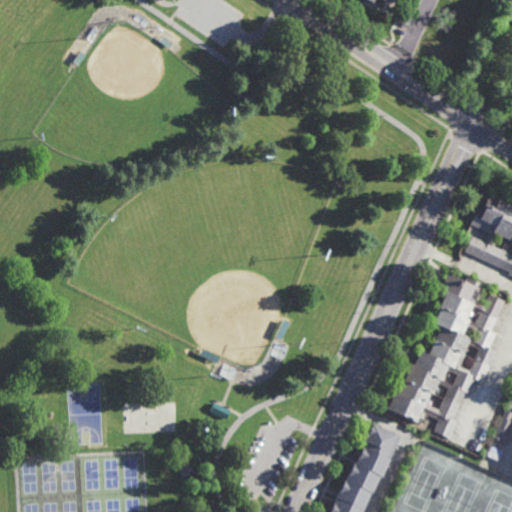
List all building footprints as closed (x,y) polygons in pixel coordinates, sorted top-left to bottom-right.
[(420,0),(409,27),(397,22),(407,0),(420,0)] [(169,48),(157,40),(161,35),(172,43),(169,48)] [(76,66),(71,62),(79,51),(85,55),(76,66)] [(511,208),(511,276),(506,274),(508,271),(463,251),(470,235),(483,241),(487,232),(468,224),(476,207),(482,210),(483,207),(482,206),(488,193),(498,197),(497,200),(505,204),(505,205),(511,208)] [(462,282),(465,277),(482,285),(476,298),(475,297),(473,301),(483,306),(488,294),(503,301),(490,330),(495,332),(488,346),(496,350),(481,381),(471,377),(464,392),(463,391),(450,419),(456,422),(448,438),(432,430),(437,419),(422,412),(417,422),(383,406),(390,389),(393,391),(407,361),(409,362),(416,347),(424,350),(437,323),(430,319),(435,308),(436,309),(443,295),(440,294),(445,285),(442,284),(447,273),(459,279),(459,280),(462,282)] [(283,331),(277,328),(284,315),(290,318),(283,331)] [(206,357),(194,352),(197,346),(209,352),(206,357)] [(202,400),(197,397),(199,392),(205,395),(202,400)] [(224,418),(207,410),(211,401),(228,409),(224,418)] [(511,422),(507,433),(503,431),(501,435),(498,433),(495,439),(490,436),(504,408),(511,412),(508,420),(511,422)] [(387,459),(386,458),(379,476),(376,475),(369,492),(367,491),(357,511),(324,511),(341,477),(342,478),(349,460),(351,461),(361,438),(360,438),(369,421),(397,435),(387,459)] [(496,460),(485,455),(489,445),(501,450),(496,460)] [(188,476),(180,476),(177,468),(181,462),(189,462),(192,470),(188,476)]
